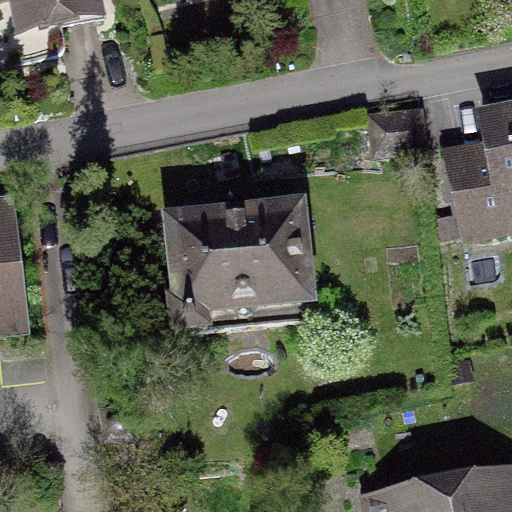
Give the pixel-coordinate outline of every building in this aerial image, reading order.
[(56,24),(91,18),(87,0),(32,0),(38,28),(56,24)] [(511,220),(506,195),(511,193),(511,116),(478,124),(487,166),(446,173),(461,244),(511,234),(511,220)] [(370,163),(420,157),(416,117),(366,123),(370,163)] [(0,342),(21,340),(6,210),(0,210),(0,342)] [(168,230),(169,241),(172,272),(163,273),(170,335),(168,335),(168,341),(175,341),(174,339),(320,323),(316,291),(301,292),(293,216),(242,222),(241,216),(218,219),(219,224),(168,230)] [(148,411),(98,416),(101,447),(151,442),(148,411)] [(370,511),(511,511),(511,481),(370,510),(370,511)]
